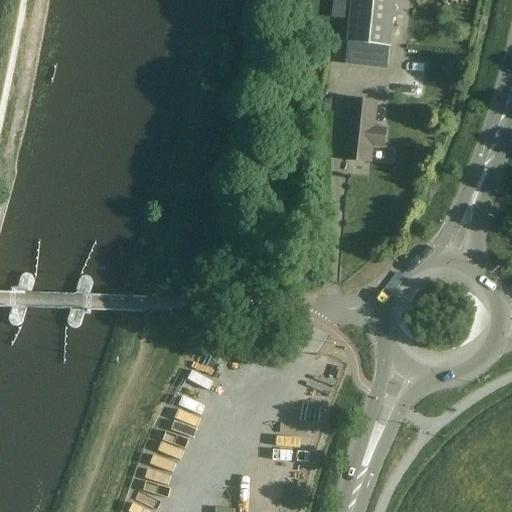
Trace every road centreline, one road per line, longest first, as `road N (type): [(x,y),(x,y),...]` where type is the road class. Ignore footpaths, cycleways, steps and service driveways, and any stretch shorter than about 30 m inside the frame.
road 1 (primary): [(491,150),(476,165),(433,258)]
road 2 (primary): [(390,351),(363,433),(362,469)]
